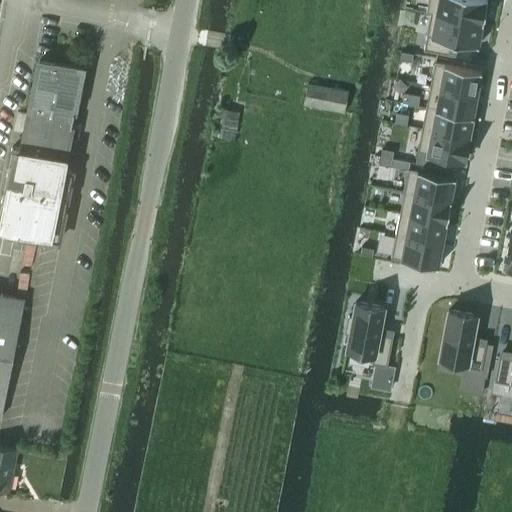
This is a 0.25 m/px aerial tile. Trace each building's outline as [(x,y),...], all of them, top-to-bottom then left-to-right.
[(428,0),(426,12),(430,13),(431,12),(482,22),(486,0),(428,0)] [(430,13),(423,50),(449,55),(452,40),(458,41),(478,45),(482,22),(431,12),(430,13)] [(401,51),(400,59),(412,62),(413,54),(401,51)] [(12,147),(0,207),(0,229),(58,241),(72,172),(62,170),(82,69),(39,61),(22,149),(12,147)] [(434,62),(430,85),(477,94),(481,71),(434,62)] [(343,113),(347,92),(307,84),(303,105),(343,113)] [(430,85),(426,107),(473,116),(477,94),(430,85)] [(234,139),(241,111),(224,107),(217,135),(234,139)] [(426,107),(421,128),(468,137),(473,116),(426,107)] [(421,128),(417,151),(425,153),(433,154),(441,156),(448,157),(464,160),(468,137),(421,128)] [(382,148),(380,156),(392,159),(394,151),(382,148)] [(417,151),(415,163),(423,164),(425,153),(417,151)] [(425,153),(423,164),(431,166),(433,154),(425,153)] [(433,154),(431,166),(438,167),(441,156),(433,154)] [(380,156),(378,164),(390,167),(392,159),(380,156)] [(441,156),(438,167),(446,169),(448,157),(441,156)] [(408,168),(403,191),(450,200),(455,177),(408,168)] [(403,191),(399,213),(446,222),(450,200),(403,191)] [(399,213),(395,234),(442,243),(446,222),(399,213)] [(395,234),(391,258),(437,266),(442,243),(395,234)] [(361,246),(360,254),(372,257),(373,248),(361,246)] [(0,416),(1,417),(24,299),(0,293),(0,416)] [(347,316),(344,333),(349,334),(345,354),(372,359),(371,363),(387,366),(393,336),(379,333),(380,327),(384,307),(355,301),(352,317),(347,316)] [(448,310),(439,357),(466,362),(465,367),(481,370),(486,344),(472,341),(473,336),(477,315),(448,310)] [(511,357),(499,355),(494,381),(511,384),(511,357)] [(0,486),(7,488),(16,450),(0,446),(0,486)]
